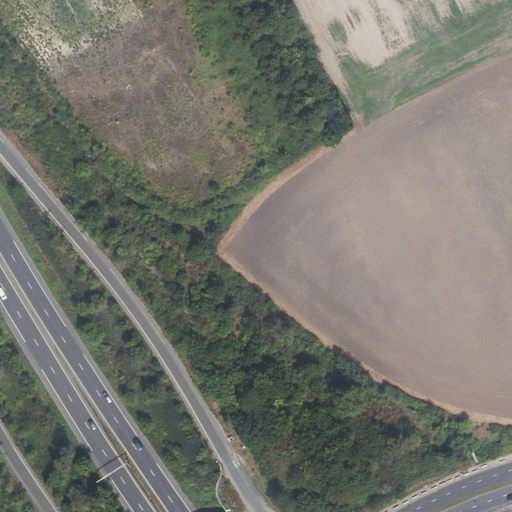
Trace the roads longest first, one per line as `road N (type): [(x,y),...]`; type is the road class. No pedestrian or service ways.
road 1 (track): [(511,60),(270,176),(195,229),(157,220),(102,177),(0,57)]
road 2 (motorway): [(263,511),(174,366),(0,135)]
road 3 (motorway): [(178,511),(0,230)]
road 4 (motorway): [(0,279),(144,511)]
